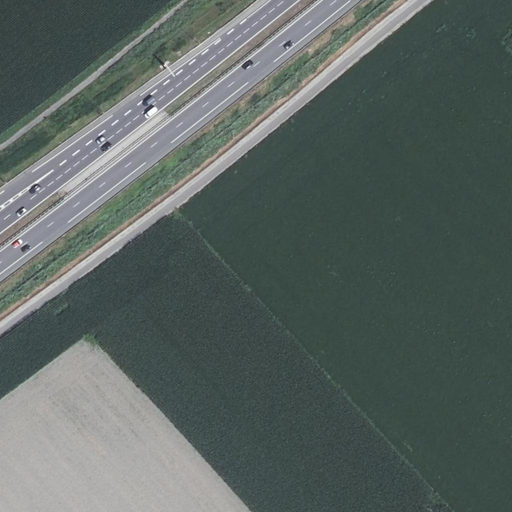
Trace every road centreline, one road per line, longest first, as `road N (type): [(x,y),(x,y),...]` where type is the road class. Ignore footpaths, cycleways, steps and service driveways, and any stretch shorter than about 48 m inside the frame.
road 1 (unclassified): [(413,0),(0,325)]
road 2 (motorway): [(0,262),(337,0)]
road 3 (motorway): [(178,83),(0,221)]
road 4 (motorway): [(178,83),(0,200)]
road 5 (motorway): [(284,0),(178,83)]
